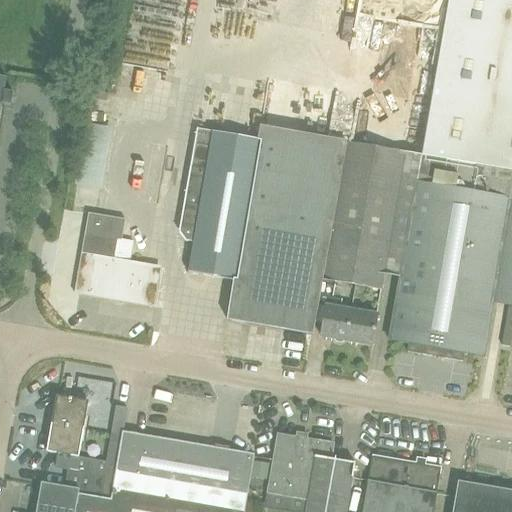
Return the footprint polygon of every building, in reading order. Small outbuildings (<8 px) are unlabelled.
[(511,0),(448,0),(422,155),(408,232),(400,278),(393,318),(389,341),(409,344),(407,352),(463,362),(464,354),(484,358),(493,304),(509,307),(502,341),(511,342),(511,340),(511,0)] [(0,115),(2,106),(11,108),(13,94),(4,93),(6,79),(0,77),(0,115)] [(323,280),(344,141),(260,126),(258,140),(196,129),(179,233),(186,242),(193,244),(188,274),(233,282),(227,321),(313,336),(323,280)] [(408,232),(422,155),(344,141),(323,280),(381,291),(384,275),(400,278),(408,232)] [(77,281),(75,294),(153,308),(159,274),(150,273),(151,266),(114,260),(118,238),(85,233),(82,253),(82,254),(77,281)] [(346,342),(352,312),(326,307),(321,337),(332,339),(335,343),(339,344),(342,344),(346,342)] [(372,346),(377,316),(352,312),(346,342),(372,346)] [(83,430),(88,402),(57,397),(52,425),(83,430)] [(116,407),(110,441),(121,443),(123,433),(127,409),(116,407)] [(76,471),(83,430),(52,425),(47,452),(58,454),(56,468),(76,471)] [(121,443),(114,487),(130,490),(127,504),(171,511),(244,511),(254,456),(123,433),(121,443)] [(333,445),(305,440),(306,436),(297,434),(297,439),(278,436),(268,494),(307,500),(305,511),(346,511),(354,465),(330,461),(333,445)] [(87,497),(111,501),(114,487),(121,443),(110,441),(104,476),(91,474),(87,497)] [(433,511),(442,464),(441,464),(440,468),(424,466),(425,462),(418,460),(417,464),(373,457),(374,452),(373,452),(362,511),(433,511)] [(252,473),(268,476),(270,464),(254,462),(252,473)] [(455,504),(453,511),(511,511),(511,492),(459,483),(455,504)] [(171,511),(127,504),(130,490),(114,487),(111,501),(87,497),(78,495),(79,490),(42,484),(37,511),(171,511)]
